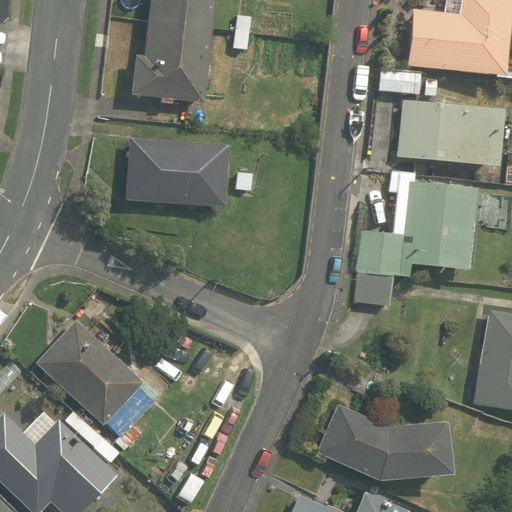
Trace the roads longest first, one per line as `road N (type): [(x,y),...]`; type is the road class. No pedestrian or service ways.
road 1 (residential): [(355,0),(319,283),(296,350)]
road 2 (residential): [(21,213),(296,350)]
road 3 (residential): [(64,0),(39,159),(21,213)]
road 4 (residential): [(296,350),(225,511)]
